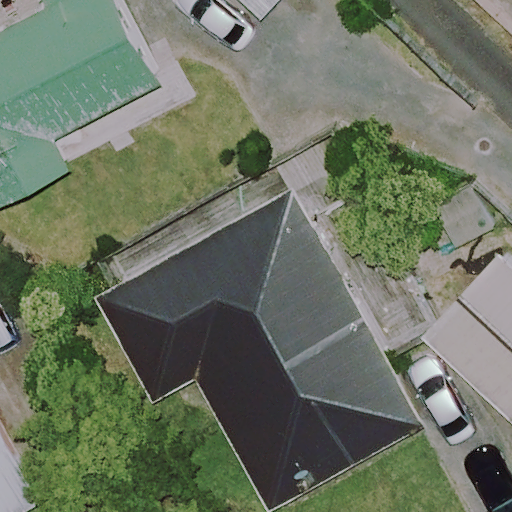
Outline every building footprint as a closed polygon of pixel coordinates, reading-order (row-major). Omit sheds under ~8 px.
[(39,0),(43,7),(0,29),(0,201),(64,168),(47,136),(154,80),(112,0),(39,0)] [(274,0),(220,0),(250,27),(274,0)] [(511,0),(471,0),(511,47),(511,0)] [(230,248),(219,228),(97,293),(153,398),(197,375),(267,507),(423,424),(391,363),(420,347),(326,171),(269,201),(280,221),(230,248)] [(511,267),(497,254),(420,336),(511,420),(511,267)] [(0,511),(37,511),(42,510),(0,421),(0,511)]
